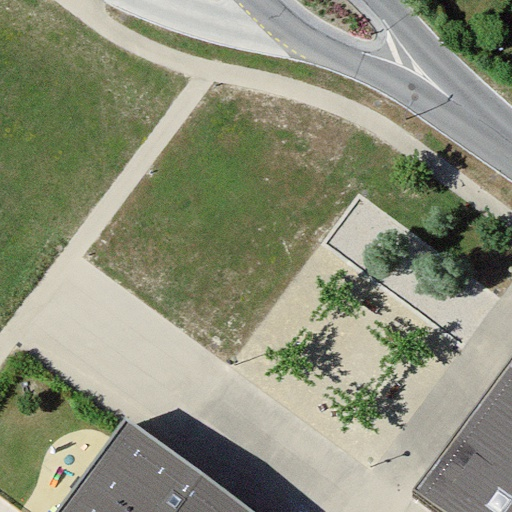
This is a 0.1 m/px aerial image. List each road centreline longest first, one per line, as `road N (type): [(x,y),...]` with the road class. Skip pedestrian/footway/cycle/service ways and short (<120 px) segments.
road 1 (tertiary): [(259,0),(293,35),(329,56),(463,95)]
road 2 (tertiary): [(463,95),(383,0)]
